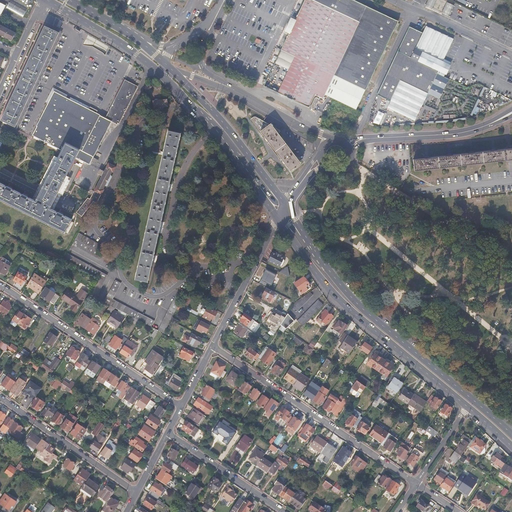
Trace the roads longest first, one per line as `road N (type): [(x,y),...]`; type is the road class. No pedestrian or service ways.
road 1 (primary): [(279,218),(327,287),(468,407)]
road 2 (primary): [(511,435),(366,311),(327,266)]
road 3 (residential): [(415,484),(213,345)]
road 4 (residential): [(0,285),(181,406)]
road 5 (track): [(511,265),(349,162)]
road 6 (primary): [(338,140),(165,64)]
road 7 (primary): [(286,205),(165,64)]
road 8 (primary): [(46,0),(154,67),(191,107)]
road 9 (residential): [(137,492),(0,396)]
road 10 (residential): [(213,345),(279,218)]
road 11 (primary): [(191,107),(279,218)]
road 12 (residential): [(283,511),(168,433)]
road 13 (primary): [(191,107),(286,205)]
